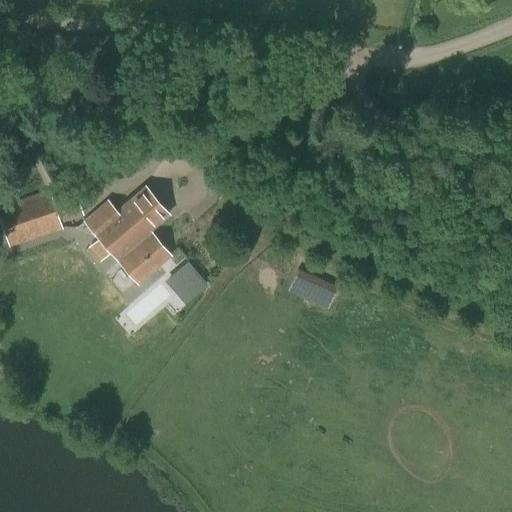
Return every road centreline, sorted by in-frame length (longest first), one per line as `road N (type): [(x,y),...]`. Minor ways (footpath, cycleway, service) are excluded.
road 1 (track): [(318,48),(0,8)]
road 2 (track): [(318,48),(403,119),(511,170)]
road 3 (track): [(511,17),(424,47),(318,48)]
